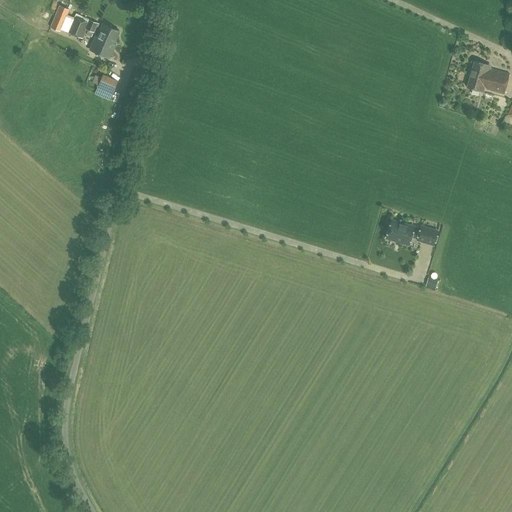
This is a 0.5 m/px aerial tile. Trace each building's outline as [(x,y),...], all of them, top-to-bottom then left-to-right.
[(61,31),(70,9),(60,5),(51,27),(61,31)] [(99,23),(76,14),(75,17),(73,16),(67,32),(83,39),(87,29),(96,33),(99,23)] [(113,43),(119,30),(103,23),(98,36),(95,35),(89,49),(110,58),(116,44),(113,43)] [(504,93),(510,73),(487,67),(488,64),(475,60),(467,87),(480,90),(480,89),(484,90),(485,88),(504,93)] [(118,80),(103,74),(101,77),(95,74),(92,82),(98,85),(97,87),(113,94),(118,80)] [(419,230),(415,228),(415,225),(391,218),(385,239),(409,246),(412,237),(416,238),(416,240),(434,246),(439,230),(421,224),(419,230)] [(437,287),(440,279),(432,277),(430,284),(437,287)]
